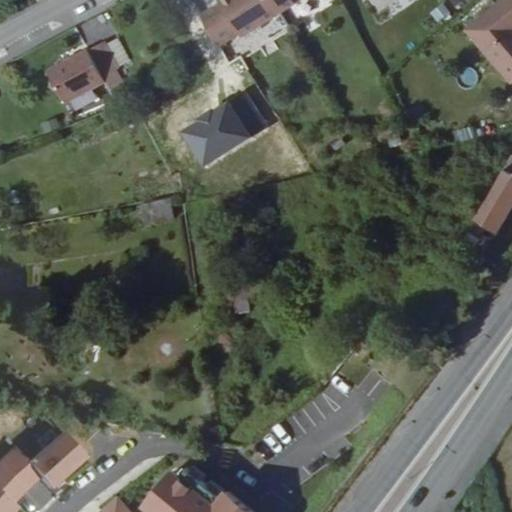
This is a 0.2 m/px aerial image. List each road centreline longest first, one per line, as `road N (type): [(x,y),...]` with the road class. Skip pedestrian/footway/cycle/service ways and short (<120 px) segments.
road 1 (secondary): [(511,319),(365,511)]
road 2 (secondary): [(409,511),(511,362)]
